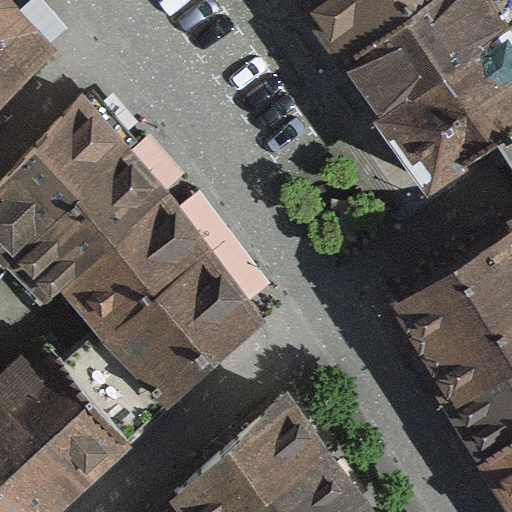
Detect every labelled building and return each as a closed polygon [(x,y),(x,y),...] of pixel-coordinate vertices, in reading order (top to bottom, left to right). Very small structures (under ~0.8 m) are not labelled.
[(7,0),(0,0),(0,114),(55,60),(7,0)] [(295,0),(352,78),(462,0),(295,0)] [(511,24),(496,0),(462,0),(352,78),(397,142),(511,58),(511,24)] [(511,58),(397,142),(446,210),(510,163),(511,165),(511,58)] [(134,163),(95,112),(0,193),(0,276),(23,258),(134,163)] [(134,163),(23,258),(62,302),(172,212),(134,163)] [(172,212),(62,302),(94,339),(57,370),(124,440),(255,320),(172,212)] [(511,236),(399,320),(466,425),(511,392),(511,236)] [(0,511),(46,511),(124,440),(57,370),(35,346),(0,379),(0,511)] [(511,392),(466,425),(501,478),(511,470),(511,392)] [(268,511),(336,457),(297,410),(172,511),(268,511)] [(371,511),(336,457),(268,511),(371,511)] [(511,470),(501,478),(511,495),(511,470)]
